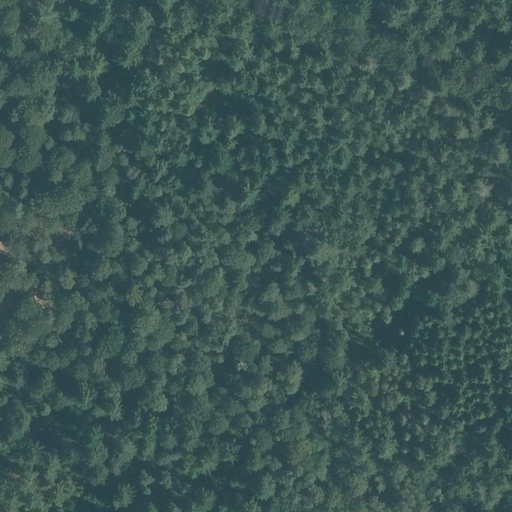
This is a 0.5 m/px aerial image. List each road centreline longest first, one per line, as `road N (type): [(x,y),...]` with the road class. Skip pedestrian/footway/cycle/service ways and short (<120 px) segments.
road 1 (track): [(0,347),(303,469),(473,511)]
road 2 (track): [(297,0),(511,79)]
